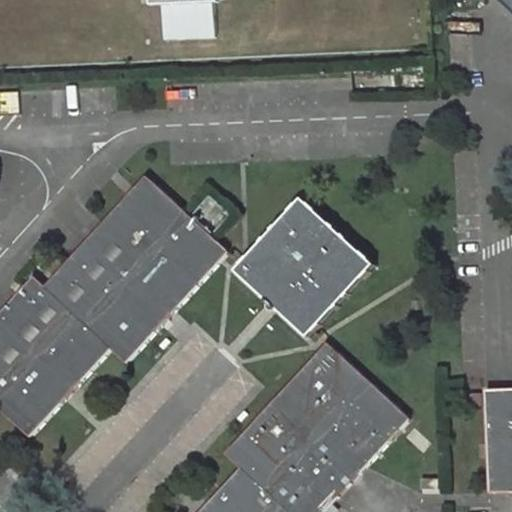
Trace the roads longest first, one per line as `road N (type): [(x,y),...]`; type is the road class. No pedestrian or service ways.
road 1 (residential): [(181,124),(498,117)]
road 2 (residential): [(181,124),(138,121),(12,138)]
road 3 (residential): [(53,215),(126,143),(181,124)]
road 4 (residential): [(498,117),(503,254)]
